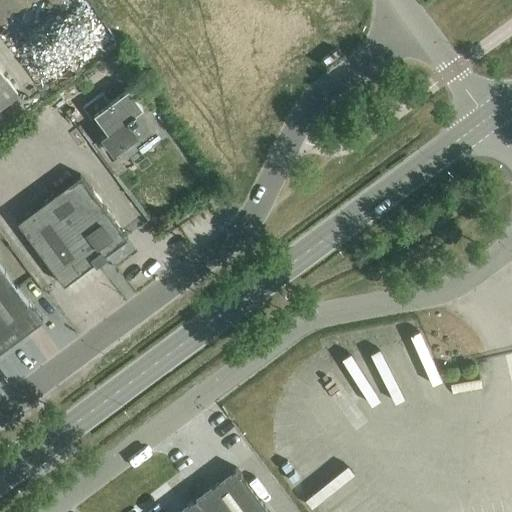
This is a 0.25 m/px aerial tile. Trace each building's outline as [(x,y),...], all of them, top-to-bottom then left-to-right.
[(81,73),(87,81),(97,73),(99,76),(107,71),(99,60),(81,73)] [(0,106),(18,94),(0,70),(0,106)] [(83,107),(91,119),(95,116),(107,132),(100,137),(112,154),(138,134),(131,124),(139,119),(135,113),(143,107),(129,88),(109,102),(102,93),(83,107)] [(103,255),(127,238),(80,175),(17,222),(64,285),(95,261),(97,264),(105,258),(103,255)] [(0,264),(0,351),(41,320),(0,264)] [(269,511),(237,468),(177,511),(269,511)]
